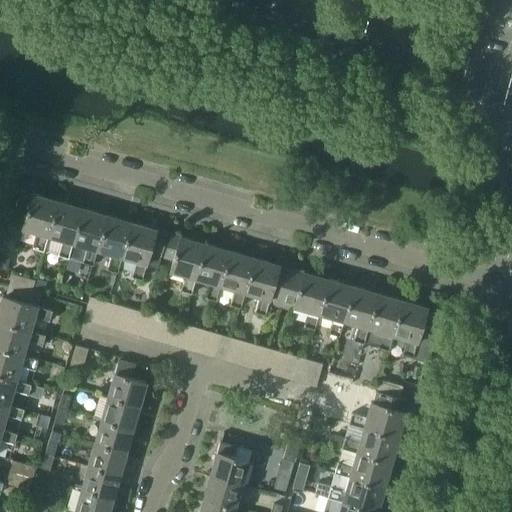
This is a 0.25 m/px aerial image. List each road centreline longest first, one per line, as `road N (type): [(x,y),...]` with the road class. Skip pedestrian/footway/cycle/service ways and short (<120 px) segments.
road 1 (residential): [(0,164),(9,152),(30,149),(498,287)]
road 2 (secondary): [(165,0),(511,96)]
road 3 (residential): [(433,511),(498,287)]
road 4 (secondary): [(511,48),(348,0)]
road 5 (residential): [(148,511),(202,366)]
